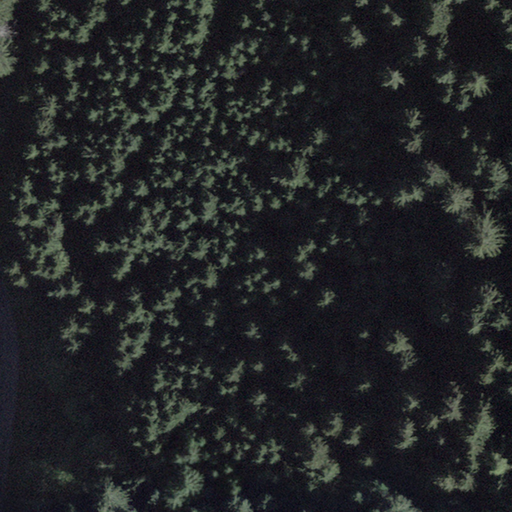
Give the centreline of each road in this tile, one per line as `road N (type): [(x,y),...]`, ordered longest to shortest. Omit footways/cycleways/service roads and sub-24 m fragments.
road 1 (unclassified): [(21,0),(0,120)]
road 2 (unclassified): [(0,282),(7,333),(0,402)]
